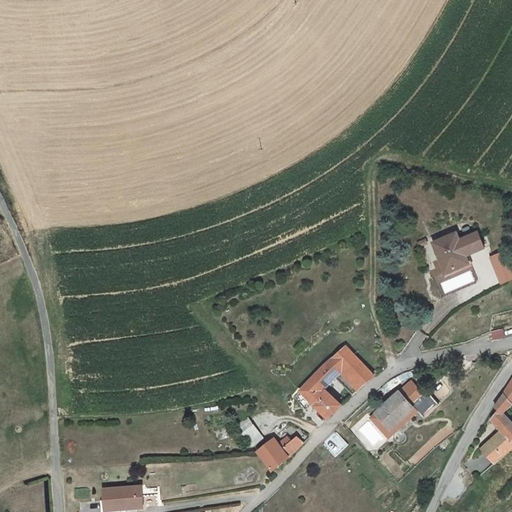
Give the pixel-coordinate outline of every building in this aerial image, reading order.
[(452,232),(427,242),(435,264),(448,260),(451,268),(463,264),(460,256),(479,249),(474,234),(455,240),(452,232)] [(489,257),(501,284),(511,279),(511,263),(506,250),(489,257)] [(451,268),(448,260),(435,264),(438,273),(451,268)] [(439,284),(444,295),(477,279),(472,268),(439,284)] [(337,347),(326,357),(353,384),(357,382),(365,375),(364,374),(337,347)] [(326,357),(319,364),(332,376),(347,391),(353,384),(326,357)] [(332,376),(319,364),(282,397),(293,408),(300,402),(315,417),(329,403),(316,390),(332,376)] [(505,405),(511,400),(511,380),(509,377),(496,393),(505,405)] [(399,383),(361,418),(374,432),(401,408),(399,405),(410,395),(399,383)] [(410,395),(399,405),(401,408),(406,413),(412,420),(427,406),(414,392),(410,395)] [(511,429),(505,422),(497,411),(505,405),(496,393),(491,400),(488,407),(489,409),(484,417),(494,428),(478,448),(491,461),(509,441),(506,437),(511,433),(511,429)] [(406,413),(401,408),(374,432),(376,434),(381,440),(406,413)] [(228,430),(242,445),(250,439),(235,423),(228,430)] [(326,444),(336,455),(347,445),(336,434),(326,444)] [(251,455),(263,468),(278,454),(271,447),(261,437),(247,451),(251,455)] [(282,437),(271,447),(278,454),(288,445),(282,437)] [(104,488),(107,511),(143,507),(141,485),(104,488)]
